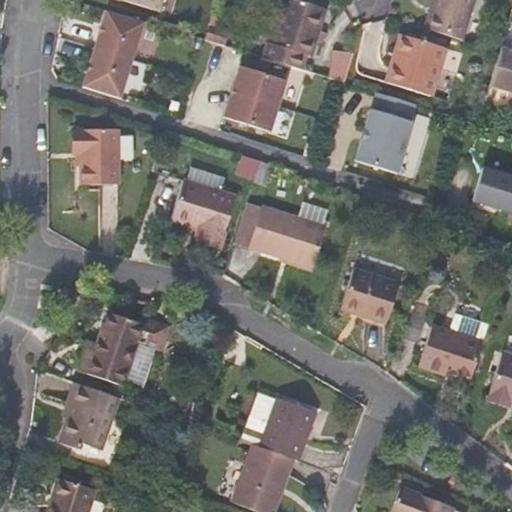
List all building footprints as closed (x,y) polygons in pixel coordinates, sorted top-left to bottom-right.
[(109,0),(152,13),(156,0),(109,0)] [(264,59),(303,71),(308,56),(312,57),(327,9),(294,0),(288,0),(274,46),(269,44),(264,59)] [(432,0),(423,30),(460,41),(472,0),(432,0)] [(145,23),(108,12),(95,51),(133,63),(145,23)] [(501,49),(511,52),(511,23),(510,23),(501,49)] [(229,32),(210,27),(206,42),(224,47),(229,32)] [(399,37),(390,67),(397,69),(406,38),(399,37)] [(397,69),(390,67),(385,84),(430,98),(445,51),(406,38),(397,69)] [(500,53),(490,87),(511,93),(511,52),(501,49),(500,53)] [(133,63),(95,51),(83,91),(121,102),(133,63)] [(354,57),(335,51),(326,78),(346,85),(354,57)] [(286,81),(240,66),(232,93),(278,107),(286,81)] [(278,107),(232,93),(224,119),(270,133),(278,107)] [(417,106),(378,94),(373,111),(374,111),(358,163),(399,175),(415,124),(412,123),(417,106)] [(75,131),(75,154),(82,155),(82,187),(119,185),(119,130),(75,131)] [(260,162),(247,158),(241,174),(255,179),(260,162)] [(260,162),(255,179),(266,183),(271,165),(260,162)] [(224,179),(189,168),(185,182),(219,193),(224,179)] [(511,176),(484,168),(474,201),(511,213),(511,176)] [(197,237),(223,245),(237,198),(219,193),(185,182),(184,182),(172,222),(182,225),(192,228),(200,231),(197,237)] [(235,243),(250,247),(261,207),(247,202),(235,243)] [(304,205),(300,219),(321,226),(326,212),(304,205)] [(261,207),(250,247),(282,257),(314,267),(326,228),(321,226),(300,219),(261,207)] [(419,221),(405,217),(401,229),(415,233),(419,221)] [(429,224),(419,221),(415,233),(425,236),(429,224)] [(190,235),(197,237),(200,231),(192,228),(190,235)] [(221,251),(223,245),(197,237),(196,243),(221,251)] [(403,269),(373,260),(368,275),(354,270),(343,308),(356,312),(370,317),(369,320),(385,325),(403,269)] [(77,308),(82,300),(66,291),(61,299),(77,308)] [(96,344),(86,374),(121,386),(134,343),(156,350),(163,328),(141,321),(140,324),(106,313),(96,344)] [(486,332),(461,323),(457,335),(482,344),(486,332)] [(432,372),(445,377),(447,371),(454,373),(470,379),(482,344),(457,335),(433,327),(419,368),(432,372)] [(78,371),(86,374),(96,344),(87,341),(78,371)] [(511,357),(502,354),(488,397),(510,404),(511,404),(511,357)] [(452,379),(454,373),(447,371),(445,377),(452,379)] [(117,399),(74,385),(68,405),(72,406),(61,445),(79,451),(81,444),(100,450),(117,399)] [(258,392),(253,406),(271,414),(277,399),(258,392)] [(510,404),(488,397),(487,402),(508,409),(510,404)] [(292,461),(296,463),(315,413),(296,406),(277,399),(271,414),(253,406),(239,442),(251,446),(258,448),(292,461)] [(205,409),(189,402),(182,421),(199,427),(205,409)] [(282,490),(292,461),(258,448),(251,446),(231,505),(250,511),(269,511),(273,503),(278,489),(282,490)] [(60,479),(52,502),(58,504),(65,481),(60,479)] [(58,504),(52,502),(49,511),(87,511),(94,490),(65,481),(58,504)] [(450,511),(453,506),(400,486),(394,501),(390,511),(450,511)]
